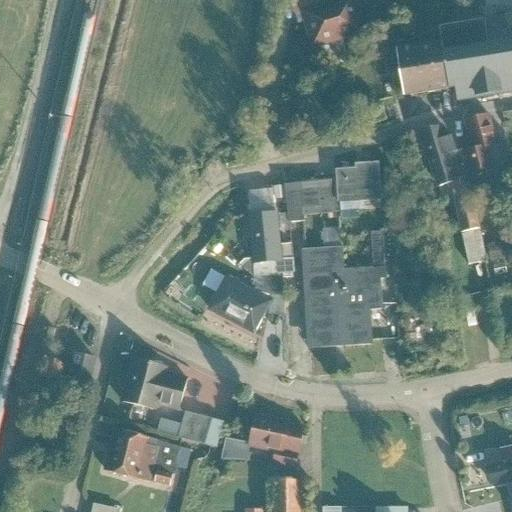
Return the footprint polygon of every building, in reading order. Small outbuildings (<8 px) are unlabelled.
[(358,0),(337,0),(300,12),(312,52),(369,34),(358,0)] [(511,0),(460,0),(464,19),(511,11),(511,0)] [(441,40),(392,48),(400,99),(454,90),(456,103),(511,94),(511,25),(493,29),(491,20),(439,29),(441,40)] [(491,114),(464,120),(471,149),(464,151),(470,174),(492,169),(487,149),(499,146),(491,114)] [(456,137),(442,141),(439,127),(419,133),(435,191),(451,187),(469,182),(456,137)] [(358,169),(337,169),(338,205),(384,204),(383,161),(357,162),(358,169)] [(469,182),(451,187),(473,270),(491,265),(469,182)] [(286,214),(249,216),(252,263),(289,261),(286,214)] [(346,247),(302,250),(309,349),(374,345),(373,329),(398,328),(396,304),(385,305),(383,265),(347,267),(346,247)] [(275,301),(214,270),(204,289),(217,295),(208,312),(256,337),(275,301)] [(99,381),(106,357),(86,351),(78,375),(99,381)] [(167,367),(134,358),(122,405),(158,414),(161,405),(181,410),(188,381),(165,375),(167,367)] [(226,423),(187,413),(180,437),(219,448),(226,423)] [(304,429),(256,420),(252,443),(251,447),(299,456),(304,429)] [(193,449),(114,429),(103,473),(171,490),(176,470),(188,473),(193,449)] [(252,443),(227,439),(220,462),(248,461),(252,443)] [(511,487),(511,459),(464,471),(470,494),(511,484),(511,487)] [(302,511),(303,481),(268,480),(267,511),(302,511)]
